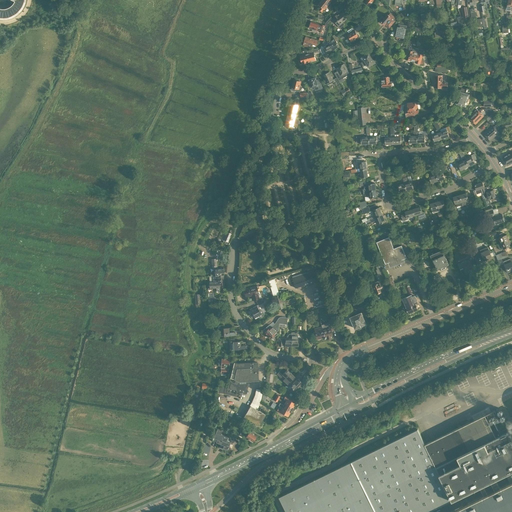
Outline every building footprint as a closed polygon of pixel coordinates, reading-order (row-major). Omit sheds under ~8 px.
[(8,19),(12,18),(16,15),(20,12),(23,9),(25,5),(26,0),(0,0),(0,19),(3,19),(8,19)] [(320,9),(322,11),(324,9),(325,9),(328,6),(329,6),(331,4),(330,3),(332,1),(331,0),(320,0),(320,2),(318,4),(322,7),(320,9)] [(473,5),(472,0),(467,0),(468,2),(470,2),(471,5),(472,5),(473,8),(470,9),(471,17),(476,16),(474,5),(473,5)] [(346,19),(348,18),(344,12),(340,15),(340,14),(333,19),(338,26),(346,20),(346,19)] [(381,21),(385,25),(385,24),(389,27),(395,21),(393,19),(395,18),(390,13),(388,15),(387,14),(384,18),(382,16),(379,19),(382,21),(381,21)] [(435,32),(435,35),(439,34),(438,32),(440,31),(438,19),(433,20),(434,26),(432,27),(433,33),(435,32)] [(329,25),(328,24),(326,22),(325,25),(321,24),(321,25),(312,22),(309,28),(317,30),(319,31),(319,32),(323,33),(325,27),(328,29),(329,25)] [(396,38),(403,40),(404,37),(406,29),(403,28),(403,27),(401,26),(400,27),(398,27),(398,29),(396,29),(395,31),(397,32),(396,36),(396,38)] [(346,36),(347,39),(349,42),(351,41),(352,41),(353,41),(354,40),(354,39),(359,37),(358,36),(359,36),(357,33),(355,31),(348,35),(346,36)] [(328,43),(330,45),(333,50),(339,46),(336,41),(339,39),(336,34),(333,36),(335,38),(328,43)] [(303,45),(308,46),(308,45),(312,46),(313,44),(316,45),(317,41),(306,37),(303,45)] [(411,60),(413,60),(417,49),(410,46),(412,42),(409,42),(406,49),(409,49),(406,59),(407,59),(407,60),(409,61),(409,60),(410,60),(411,60)] [(333,50),(330,45),(323,49),(327,54),(333,50)] [(417,49),(413,60),(416,61),(416,62),(420,64),(420,63),(422,64),(424,61),(421,60),(424,53),(420,51),(419,53),(418,52),(419,49),(417,49)] [(308,54),(308,57),(308,58),(307,58),(308,62),(309,62),(309,63),(312,62),(312,61),(316,60),(314,52),(311,53),(310,50),(307,51),(308,54)] [(360,62),(361,65),(372,58),(370,55),(371,55),(370,53),(369,53),(369,52),(362,57),(364,60),(362,61),(360,62)] [(308,57),(308,54),(300,56),(301,60),(299,61),(300,64),(302,64),(308,62),(307,58),(308,58),(308,57)] [(372,58),(361,65),(363,67),(367,64),(369,67),(376,63),(375,62),(374,60),(372,58)] [(336,68),(341,77),(348,73),(343,64),(343,65),(342,64),(341,65),(341,66),(339,67),(337,67),(337,68),(336,68)] [(323,75),(325,80),(326,82),(327,82),(327,83),(328,85),(334,82),(333,80),(329,72),(326,74),(326,73),(324,74),(324,75),(323,75)] [(448,83),(442,83),(442,75),(434,75),(434,87),(442,88),(442,90),(447,90),(447,87),(448,83)] [(382,80),(383,87),(391,86),(394,86),(393,81),(391,82),(390,82),(389,77),(382,77),(382,80)] [(310,80),(309,80),(311,88),(314,87),(315,89),(318,88),(316,78),(312,79),(312,78),(310,79),(310,80)] [(299,86),(301,82),(298,81),(298,80),(295,79),(295,80),(294,80),(293,84),(292,84),(292,86),(292,87),(292,88),(292,90),(300,92),(301,87),(299,86)] [(467,90),(461,88),(460,91),(456,103),(466,106),(470,94),(469,94),(471,89),(467,88),(467,90)] [(407,103),(407,104),(405,104),(406,117),(414,116),(414,114),(417,114),(417,113),(418,112),(419,112),(418,109),(421,108),(420,106),(419,102),(417,102),(416,101),(414,101),(413,102),(413,103),(407,103)] [(289,109),(288,114),(295,116),(296,114),(297,114),(298,107),(297,107),(298,105),(290,104),(290,105),(289,105),(288,109),(289,109)] [(468,118),(472,121),(478,114),(480,112),(483,110),(481,108),(479,111),(477,109),(468,118)] [(478,114),(472,121),(475,125),(484,116),(487,113),(489,113),(487,111),(486,112),(484,110),(483,110),(480,112),(478,114)] [(295,116),(288,114),(287,120),(286,120),(285,124),(286,125),(285,126),(291,127),(291,130),(292,130),(296,130),(298,120),(295,119),(295,116)] [(483,134),(486,137),(496,129),(498,127),(496,125),(494,127),(493,126),(483,134)] [(439,126),(436,127),(437,130),(436,130),(437,133),(432,135),(431,132),(428,133),(430,139),(433,138),(434,142),(441,139),(439,133),(438,130),(440,129),(439,126)] [(441,132),(440,129),(438,130),(439,133),(441,139),(449,136),(448,133),(451,132),(449,126),(446,127),(447,130),(441,132)] [(496,129),(486,137),(490,141),(499,133),(496,129)] [(370,130),(367,131),(367,137),(361,137),(361,136),(357,137),(357,142),(361,142),(361,144),(369,144),(369,141),(368,134),(370,134),(370,130)] [(418,130),(415,130),(415,136),(409,136),(409,143),(417,143),(416,133),(418,133),(418,132),(418,130)] [(394,131),(391,131),(391,137),(385,137),(385,136),(381,136),(381,142),(385,142),(385,145),(393,144),(393,134),(394,134),(394,131)] [(419,132),(418,132),(418,133),(416,133),(417,143),(425,142),(425,140),(428,140),(427,133),(424,134),(424,135),(419,135),(419,132)] [(403,133),(393,134),(393,144),(401,144),(401,141),(404,141),(403,133)] [(370,137),(370,134),(368,134),(369,141),(369,144),(377,143),(377,140),(380,140),(380,136),(377,136),(370,137)] [(511,151),(502,157),(504,162),(511,157),(511,151)] [(461,154),(460,155),(463,161),(458,164),(457,162),(454,164),(457,169),(460,168),(461,170),(468,166),(463,157),(465,157),(463,154),(462,155),(461,154)] [(466,159),(465,157),(463,157),(468,166),(475,163),(474,160),(477,159),(474,154),(471,155),(472,156),(466,159)] [(360,168),(357,169),(357,170),(367,169),(366,161),(359,162),(360,168)] [(438,167),(434,169),(436,177),(438,181),(445,178),(443,172),(440,173),(438,167)] [(353,170),(354,172),(360,171),(361,178),(368,177),(367,169),(357,170),(357,169),(354,169),(354,170),(353,170)] [(436,177),(434,169),(430,170),(432,175),(429,176),(431,183),(438,181),(436,177)] [(403,178),(406,188),(407,190),(414,188),(413,187),(414,187),(413,184),(412,184),(411,181),(409,182),(408,177),(406,177),(405,176),(403,177),(403,178)] [(406,188),(403,178),(401,179),(402,184),(398,185),(400,192),(407,190),(406,188)] [(365,191),(369,191),(376,190),(375,183),(369,184),(368,181),(360,182),(361,186),(364,186),(364,189),(361,190),(361,192),(365,191)] [(482,192),(482,194),(486,193),(486,190),(483,182),(474,185),(476,190),(475,191),(475,190),(472,191),(471,191),(473,197),(477,196),(476,194),(482,192)] [(486,193),(482,194),(484,198),(485,198),(486,201),(488,207),(491,206),(489,199),(491,199),(496,197),(493,190),(489,191),(488,189),(486,190),(486,193)] [(376,190),(369,191),(370,198),(377,197),(376,190)] [(460,195),(463,205),(464,209),(468,207),(466,204),(465,201),(469,200),(467,193),(460,195)] [(456,204),(457,206),(461,205),(461,206),(463,205),(460,195),(453,197),(455,204),(456,204)] [(444,200),(437,202),(439,209),(441,208),(442,210),(446,209),(444,200)] [(439,209),(437,202),(430,204),(432,211),(433,213),(440,211),(439,209)] [(375,216),(373,217),(374,218),(383,214),(380,207),(377,208),(376,205),(370,207),(369,206),(367,207),(366,205),(360,207),(359,207),(360,210),(360,209),(360,210),(361,210),(363,215),(373,210),(375,216)] [(420,207),(413,209),(414,213),(415,215),(419,214),(420,218),(427,216),(425,212),(422,213),(420,207)] [(414,213),(413,209),(405,212),(405,214),(401,215),(403,220),(407,218),(415,215),(414,213)] [(495,216),(493,210),(486,212),(482,213),(484,219),(487,218),(495,216)] [(371,221),(368,222),(368,221),(366,221),(368,224),(377,220),(379,224),(386,222),(383,214),(374,218),(373,217),(371,218),(371,219),(370,219),(371,221)] [(491,218),(492,221),(493,224),(495,223),(496,224),(497,223),(497,224),(499,223),(499,222),(504,221),(504,220),(504,219),(504,218),(503,218),(502,214),(494,217),(493,217),(494,217),(491,218)] [(231,233),(224,231),(221,239),(228,242),(231,233)] [(435,232),(430,234),(435,244),(439,242),(435,232)] [(500,239),(501,243),(509,240),(508,236),(507,237),(506,235),(503,236),(502,233),(497,234),(499,239),(500,239)] [(389,262),(391,266),(403,261),(403,259),(407,258),(402,245),(394,248),(389,237),(377,242),(385,264),(389,262)] [(509,240),(501,243),(504,251),(506,250),(506,248),(510,246),(510,244),(509,240)] [(480,250),(481,253),(484,260),(492,257),(489,250),(488,250),(487,247),(480,250)] [(472,250),(473,253),(475,258),(480,256),(477,248),(472,250)] [(473,253),(472,250),(471,249),(466,252),(470,260),(475,258),(473,253)] [(437,270),(437,269),(440,268),(441,270),(446,268),(445,266),(448,264),(449,264),(444,254),(443,254),(442,250),(431,255),(433,259),(432,259),(437,270)] [(211,272),(211,276),(214,276),(223,275),(224,275),(223,269),(217,269),(217,268),(216,259),(211,259),(210,260),(210,264),(212,264),(212,268),(214,268),(214,270),(211,272)] [(503,262),(508,272),(511,270),(511,261),(511,259),(503,262)] [(470,263),(468,260),(458,264),(462,275),(474,270),(470,263)] [(378,284),(373,286),(377,293),(381,291),(381,290),(384,289),(381,281),(387,279),(381,264),(376,267),(377,269),(376,270),(378,274),(376,275),(378,281),(377,282),(378,284)] [(322,268),(326,279),(332,276),(330,272),(328,266),(322,268)] [(292,278),(295,288),(309,283),(310,285),(314,284),(313,282),(322,279),(319,269),(292,278)] [(269,283),(272,295),(278,293),(274,278),(268,280),(269,283)] [(259,298),(262,297),(261,293),(258,293),(257,289),(259,288),(258,286),(244,290),(246,297),(252,295),(253,300),(259,299),(259,298)] [(278,293),(272,295),(273,297),(274,297),(276,305),(281,304),(278,293)] [(412,305),(408,296),(406,297),(405,295),(404,295),(402,296),(403,298),(406,307),(408,313),(413,311),(411,306),(412,305)] [(412,295),(408,296),(412,305),(411,306),(413,311),(418,309),(416,304),(418,303),(415,295),(412,296),(412,295)] [(333,322),(330,323),(326,324),(328,329),(323,330),(324,335),(325,335),(326,338),(326,339),(331,337),(331,335),(332,335),(330,329),(335,328),(337,327),(337,326),(338,326),(338,325),(339,324),(333,305),(329,306),(330,310),(332,317),(333,322)] [(257,306),(250,309),(254,317),(258,315),(260,318),(262,316),(263,316),(263,315),(264,314),(263,313),(262,311),(262,310),(261,310),(260,310),(260,309),(259,310),(257,306)] [(350,317),(355,328),(366,323),(361,312),(357,314),(357,313),(354,314),(355,315),(350,317)] [(278,331),(287,324),(287,318),(280,317),(279,320),(269,329),(268,329),(267,327),(263,330),(265,332),(264,332),(270,338),(271,338),(272,339),(275,336),(274,335),(278,331)] [(221,330),(222,336),(236,335),(235,332),(229,332),(229,328),(224,328),(224,325),(218,325),(218,330),(221,330)] [(324,335),(323,330),(322,327),(314,329),(315,332),(316,339),(323,337),(324,338),(325,338),(326,338),(325,335),(324,335)] [(298,339),(297,339),(297,332),(291,333),(291,339),(291,346),(298,346),(298,343),(302,343),(302,339),(298,339)] [(229,343),(233,343),(233,349),(247,349),(247,345),(240,346),(240,341),(235,341),(235,338),(229,339),(229,343)] [(225,359),(225,358),(224,358),(224,359),(222,359),(221,369),(221,373),(221,376),(226,376),(226,373),(228,373),(228,369),(229,369),(229,359),(225,359)] [(225,387),(218,386),(217,393),(224,393),(235,396),(237,391),(240,392),(245,394),(249,381),(259,381),(258,362),(238,363),(234,362),(231,374),(229,374),(228,377),(230,378),(227,388),(225,387)] [(285,381),(288,384),(294,377),(287,370),(285,372),(282,369),(279,372),(282,374),(286,378),(283,380),(285,382),(285,381)] [(294,377),(288,384),(287,385),(289,387),(292,390),(292,389),(295,391),(295,390),(296,391),(298,389),(297,388),(303,383),(297,378),(296,379),(294,377)] [(243,417),(258,426),(265,414),(259,411),(261,408),(258,406),(259,405),(261,399),(263,390),(256,389),(255,395),(252,403),(250,406),(243,417)] [(286,400),(285,402),(292,407),(295,403),(292,402),(292,401),(285,397),(284,399),(286,400)] [(278,406),(279,406),(290,412),(292,407),(285,402),(283,405),(280,403),(278,406)] [(216,409),(229,415),(233,417),(236,412),(231,410),(218,404),(216,409)] [(290,412),(279,406),(277,411),(284,415),(285,414),(287,416),(290,412)] [(426,511),(511,470),(511,425),(500,432),(494,420),(500,418),(496,409),(425,444),(418,429),(347,464),(279,497),(286,511),(426,511)] [(216,442),(221,444),(224,435),(220,434),(221,431),(217,429),(213,437),(217,439),(216,442)] [(246,437),(245,437),(248,439),(252,442),(254,439),(255,439),(256,437),(256,436),(249,431),(247,430),(246,432),(243,429),(239,435),(243,438),(245,436),(246,437)] [(224,435),(221,444),(224,445),(222,448),(227,450),(231,442),(226,440),(228,437),(224,435)] [(511,511),(511,481),(449,511),(511,511)]
